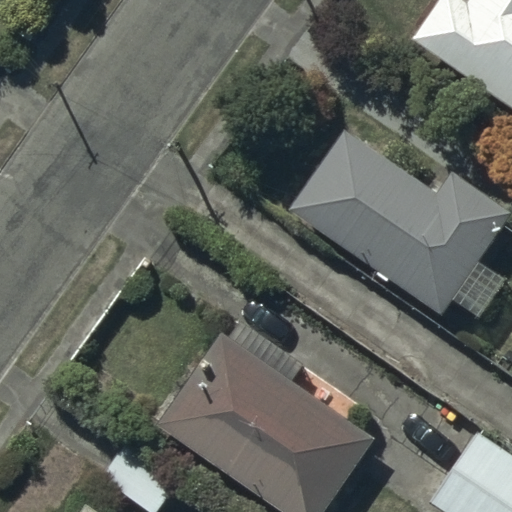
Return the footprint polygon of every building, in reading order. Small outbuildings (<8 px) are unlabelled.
[(511,0),(469,0),(469,2),(466,0),(440,0),(416,36),(511,104),(511,0)] [(441,190),(348,125),(289,209),(441,314),(511,212),(453,172),(441,190)] [(321,511),(374,438),(223,331),(159,421),(288,511),(321,511)] [(511,511),(511,456),(479,434),(432,502),(447,511),(511,511)] [(181,476),(132,439),(107,473),(156,509),(181,476)] [(102,511),(88,502),(80,511),(102,511)]
